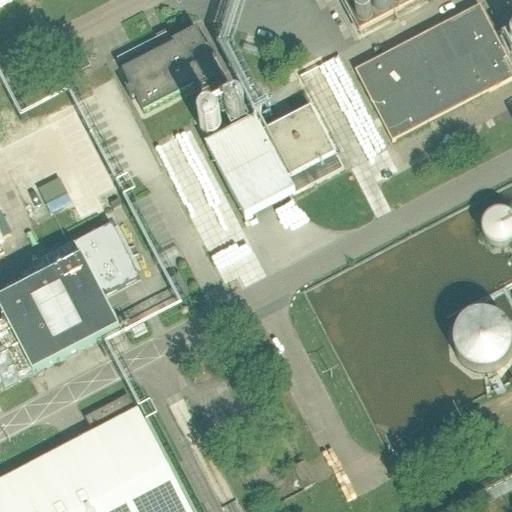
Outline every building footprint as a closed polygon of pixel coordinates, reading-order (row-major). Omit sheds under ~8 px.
[(0,0),(0,9),(17,0),(0,0)] [(341,0),(360,36),(430,0),(341,0)] [(393,145),(511,82),(511,71),(480,9),(356,74),(393,145)] [(206,52),(196,32),(172,45),(174,48),(123,75),(131,91),(127,93),(132,102),(136,100),(144,116),(196,89),(197,93),(221,80),(211,61),(215,58),(211,50),(206,52)] [(81,75),(91,70),(84,56),(73,62),(81,75)] [(317,83),(352,156),(379,143),(344,70),(317,83)] [(344,172),(311,110),(263,136),(255,121),(205,147),(246,224),(344,172)] [(483,238),(484,239),(484,241),(485,242),(487,245),(488,246),(489,247),(492,249),(495,250),(498,251),(502,251),(503,251),(505,250),(508,249),(509,249),(511,248),(511,246),(511,217),(509,216),(506,215),(505,214),(502,214),(500,214),(497,214),(495,215),(492,216),(489,218),(488,219),(487,220),(486,221),(485,222),(484,224),(483,227),(483,228),(482,230),(482,231),(482,233),(482,235),(483,236),(483,238)] [(0,220),(0,245),(10,241),(0,220)] [(223,223),(225,243),(237,242),(234,221),(223,223)] [(213,222),(194,232),(207,257),(226,247),(213,222)] [(0,312),(34,378),(120,333),(104,302),(141,282),(112,228),(33,270),(40,284),(0,304),(0,312)] [(493,374),(495,373),(500,371),(502,369),(504,367),(507,364),(509,361),(510,359),(511,357),(511,354),(511,336),(511,337),(511,334),(510,332),(509,330),(507,328),(506,326),(504,324),(500,321),(495,318),(493,317),(488,316),(485,316),(482,316),(480,316),(477,317),(475,317),(472,318),(470,319),(468,321),(466,322),(464,324),(462,326),(460,328),(459,330),(458,332),(456,334),(456,337),(455,339),(454,342),(454,344),(454,347),(454,349),(455,352),(456,354),(456,357),(458,359),(459,361),(460,364),(462,366),(464,367),(466,369),(468,371),(470,372),(472,373),(475,374),(477,374),(480,375),(483,375),(485,375),(488,375),(490,374),(493,374)] [(223,427),(240,421),(224,375),(207,381),(223,427)] [(0,511),(189,511),(130,398),(86,421),(94,436),(0,485),(0,511)]
